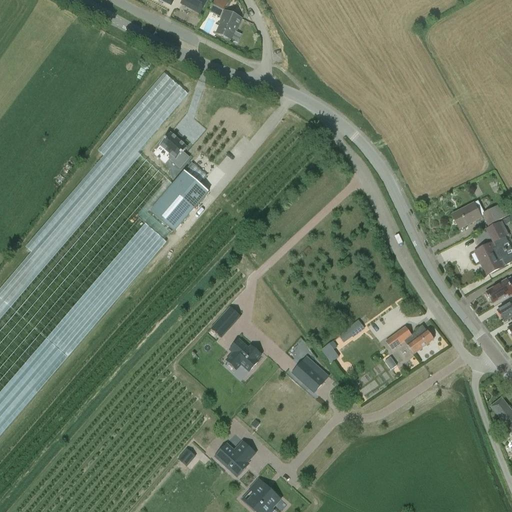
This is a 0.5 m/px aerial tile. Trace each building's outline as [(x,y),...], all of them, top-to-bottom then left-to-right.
[(153,0),(151,5),(166,13),(172,0),(153,0)] [(183,0),(181,4),(200,14),(207,0),(183,0)] [(229,2),(225,0),(214,0),(209,12),(220,18),(229,2)] [(231,41),(240,19),(226,13),(216,34),(231,41)] [(180,169),(189,158),(183,153),(187,148),(170,134),(160,146),(171,156),(168,159),(180,169)] [(188,222),(218,185),(200,171),(170,207),(188,222)] [(482,215),(482,216),(488,227),(511,215),(505,203),(482,215)] [(481,219),(480,217),(474,204),(452,215),(459,230),(481,219)] [(501,222),(485,231),(492,243),(490,244),(474,252),(486,276),(502,267),(511,262),(511,252),(505,238),(509,236),(501,222)] [(511,284),(509,287),(505,281),(501,283),(486,293),(492,304),(507,295),(508,297),(511,294),(511,284)] [(511,305),(511,303),(497,311),(504,322),(511,317),(511,305)] [(239,317),(230,309),(211,330),(221,338),(239,317)] [(347,331),(338,337),(344,344),(353,338),(364,330),(358,321),(347,330),(347,331)] [(416,332),(411,336),(405,327),(385,342),(392,352),(404,342),(414,355),(433,341),(427,332),(422,326),(415,331),(416,332)] [(236,372),(240,366),(248,373),(258,362),(256,361),(261,356),(254,350),(252,353),(239,340),(229,351),(232,353),(225,361),(236,372)] [(331,364),(339,358),(334,351),(338,348),(333,342),(322,351),(331,364)] [(324,382),(302,362),(292,374),(314,393),(324,382)] [(230,379),(219,389),(229,398),(239,388),(230,379)] [(511,450),(511,412),(501,399),(490,408),(506,428),(511,435),(511,447),(510,449),(511,450)] [(234,451),(226,444),(214,457),(235,476),(256,454),(242,442),(234,451)] [(187,450),(178,460),(186,466),(194,457),(187,450)] [(278,499),(270,492),(267,494),(255,484),(249,490),(255,495),(254,496),(253,496),(247,503),(255,510),(257,507),(261,511),(273,511),(274,511),(270,507),(278,499)]
